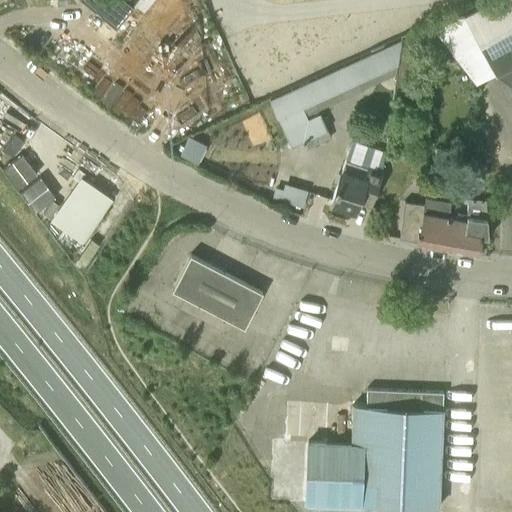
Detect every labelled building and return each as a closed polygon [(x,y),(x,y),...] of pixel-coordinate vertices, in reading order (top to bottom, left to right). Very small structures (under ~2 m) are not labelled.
[(81,0),(113,27),(133,3),(129,0),(81,0)] [(511,0),(486,0),(463,13),(496,73),(511,63),(511,0)] [(401,35),(395,74),(396,74),(392,98),(409,99),(418,27),(401,35)] [(306,114),(395,74),(401,35),(270,101),(275,117),(278,116),(290,146),(308,138),(311,146),(331,138),(320,116),(308,120),(306,114)] [(511,64),(496,73),(511,102),(511,64)] [(15,133),(3,149),(12,156),(24,140),(15,133)] [(188,135),(179,153),(197,162),(206,144),(188,135)] [(351,139),(345,158),(331,202),(354,210),(357,201),(371,206),(382,170),(384,150),(351,139)] [(431,169),(454,170),(455,157),(450,157),(451,150),(435,149),(434,157),(432,157),(431,169)] [(17,187),(37,172),(23,153),(3,168),(17,187)] [(40,177),(21,191),(35,211),(54,196),(40,177)] [(112,198),(86,179),(55,223),(81,241),(112,198)] [(279,182),(276,199),(308,204),(311,187),(279,182)] [(446,229),(449,216),(447,216),(450,200),(424,197),(423,204),(405,201),(401,232),(420,235),(418,243),(453,250),(456,232),(446,229)] [(456,232),(453,250),(479,254),(482,237),(488,238),(486,200),(467,197),(465,214),(456,213),(456,217),(449,216),(446,229),(456,232)] [(244,327),(262,292),(190,254),(171,289),(244,327)] [(308,502),(438,507),(443,392),(367,388),(366,406),(353,405),(352,442),(311,441),(308,502)]
